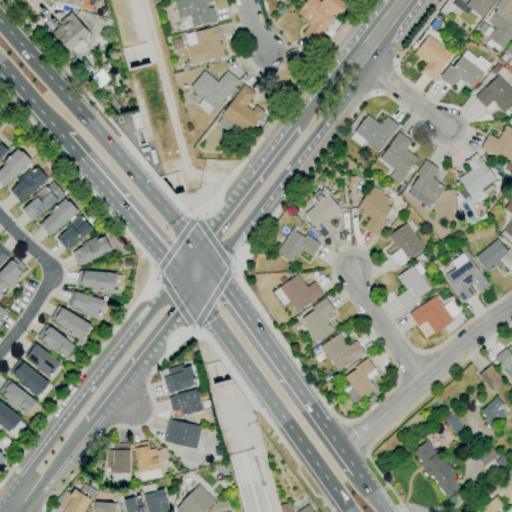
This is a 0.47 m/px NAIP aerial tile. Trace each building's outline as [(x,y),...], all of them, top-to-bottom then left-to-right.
[(78,10),(62,5),(63,2),(56,0),(89,0),(88,5),(93,6),(92,11),(79,6),(78,10)] [(190,16),(179,19),(174,0),(210,0),(211,2),(206,3),(208,8),(213,7),(216,22),(210,23),(209,23),(193,27),(190,16)] [(314,43),(302,34),(309,25),(306,23),(307,21),(296,13),(306,0),(318,0),(321,2),(322,0),(340,0),(345,4),(314,43)] [(481,16),(471,9),(466,15),(452,4),(455,0),(494,0),(491,4),(490,4),(481,16)] [(511,35),(502,48),(477,30),(483,22),(492,29),(494,26),(487,21),(496,9),(494,7),(499,0),(511,0),(511,8),(509,13),(511,15),(511,35)] [(75,53),(71,48),(68,51),(52,32),(61,24),(59,22),(64,17),(65,18),(69,14),(71,12),(89,34),(82,39),(86,44),(75,53)] [(191,65),(186,47),(187,46),(184,35),(217,26),(221,40),(218,40),(222,56),(218,57),(219,61),(214,62),(213,59),(191,65)] [(433,80),(420,71),(427,63),(414,54),(428,35),(453,54),(433,80)] [(471,89),(459,79),(452,88),(439,78),(449,64),(453,67),(465,50),(477,59),(479,56),(490,64),(471,89)] [(207,114),(197,105),(202,99),(200,97),(200,96),(190,87),(201,74),(200,74),(203,70),(207,74),(207,73),(217,82),(227,70),(239,81),(233,88),(236,91),(231,97),(228,94),(214,109),(212,108),(207,114)] [(511,104),(503,113),(495,106),(497,105),(492,100),(485,107),(474,97),(485,87),(498,75),(511,89),(511,104)] [(246,134),(233,124),(228,131),(216,123),(221,116),(220,115),(243,85),(255,94),(245,106),(252,111),(256,106),(264,112),(259,119),(258,118),(246,134)] [(378,151),(365,140),(361,146),(350,138),(355,132),(354,132),(367,115),(379,125),(386,116),(398,126),(389,138),(388,138),(378,151)] [(511,155),(510,159),(497,153),(495,156),(481,149),(488,134),(498,139),(505,125),(511,128),(511,155)] [(398,184),(385,173),(390,167),(379,159),(390,144),(389,144),(398,132),(411,141),(405,149),(418,159),(414,164),(418,167),(415,171),(411,167),(398,184)] [(0,158),(0,143),(8,150),(0,158)] [(0,183),(0,169),(3,166),(1,164),(17,148),(21,152),(22,151),(31,161),(4,188),(0,183)] [(473,203),(469,197),(470,197),(469,195),(464,200),(456,189),(462,185),(457,179),(471,169),(466,162),(476,154),(495,178),(480,189),(484,194),(473,203)] [(433,204),(410,188),(414,182),(411,180),(425,160),(438,169),(431,178),(444,187),(433,204)] [(19,203),(9,191),(18,182),(16,180),(29,170),(31,172),(37,167),(47,178),(19,203)] [(31,222),(21,210),(32,201),(30,199),(45,186),(46,187),(52,181),(63,194),(31,222)] [(376,236),(363,227),(369,218),(356,209),(372,185),(383,193),(383,194),(391,199),(387,205),(391,208),(390,208),(394,211),(388,220),(384,217),(382,220),(385,222),(376,236)] [(324,239),(313,227),(314,227),(304,214),(316,204),(310,197),(318,191),(319,191),(323,188),(324,188),(325,188),(329,193),(328,194),(341,211),(329,222),(335,230),(324,239)] [(511,243),(499,234),(511,217),(511,215),(503,209),(511,198),(511,243)] [(48,237),(38,225),(49,215),(47,213),(64,199),(68,203),(69,201),(78,211),(48,237)] [(66,251),(56,240),(67,230),(65,228),(80,215),(92,229),(66,251)] [(397,266),(390,256),(397,250),(387,236),(410,220),(417,230),(412,233),(423,248),(397,266)] [(293,264),(276,252),(292,229),(304,237),(305,235),(319,244),(311,257),(302,251),(293,264)] [(77,266),(71,252),(82,247),(80,244),(98,236),(99,239),(104,237),(111,251),(77,266)] [(487,272),(475,257),(497,239),(508,252),(509,251),(511,254),(511,266),(507,270),(500,262),(487,272)] [(0,264),(0,248),(8,256),(0,264)] [(462,303),(453,290),(454,289),(444,276),(455,268),(450,262),(462,253),(467,260),(469,258),(489,285),(480,291),(474,283),(473,284),(472,283),(468,286),(474,294),(462,303)] [(1,294),(0,293),(0,271),(14,256),(25,267),(17,275),(20,278),(8,290),(6,288),(1,294)] [(404,309),(396,297),(406,290),(396,277),(413,265),(413,266),(418,262),(424,272),(420,275),(429,288),(417,297),(419,299),(404,309)] [(112,292),(94,291),(95,287),(76,286),(77,271),(83,271),(116,274),(123,275),(122,287),(113,286),(112,292)] [(295,312),(288,302),(282,306),(272,292),(278,288),(297,274),(306,288),(314,282),(322,295),(309,304),(309,303),(295,312)] [(98,319),(79,313),(80,310),(67,306),(71,290),(103,300),(98,319)] [(434,334),(425,321),(418,326),(409,314),(420,305),(421,306),(435,295),(443,306),(449,301),(458,313),(451,318),(453,320),(434,334)] [(318,342),(301,319),(313,310),(311,308),(324,298),(334,310),(324,317),(334,330),(318,342)] [(79,340),(60,329),(62,327),(49,319),(57,305),(90,325),(84,337),(82,336),(79,340)] [(64,359),(59,354),(57,357),(43,346),(45,343),(37,336),(47,324),(74,346),(64,359)] [(338,372),(320,346),(339,333),(348,346),(356,341),(364,353),(338,372)] [(48,379),(32,366),(34,364),(23,355),(31,345),(33,347),(33,346),(34,346),(36,344),(60,363),(48,379)] [(511,380),(504,372),(506,370),(495,358),(505,348),(511,355),(511,380)] [(353,406),(344,394),(350,389),(342,378),(355,369),(354,367),(366,358),(377,373),(369,380),(376,389),(353,406)] [(36,397),(23,387),(18,384),(21,381),(9,372),(19,360),(48,383),(40,393),(39,393),(36,397)] [(172,394),(172,392),(168,394),(163,377),(168,376),(166,370),(182,365),(182,363),(187,362),(188,366),(190,366),(196,385),(175,391),(176,393),(172,394)] [(490,391),(477,375),(490,365),(503,380),(490,391)] [(26,414),(20,409),(18,412),(5,401),(7,399),(0,393),(0,389),(7,379),(36,401),(26,414)] [(182,416),(180,409),(171,411),(168,398),(196,390),(202,410),(182,416)] [(490,429),(485,423),(486,422),(484,420),(486,418),(480,412),(496,397),(502,404),(495,409),(498,412),(500,410),(505,416),(490,429)] [(8,432),(0,426),(0,402),(20,418),(12,429),(11,428),(8,432)] [(454,434),(445,421),(454,415),(463,428),(454,434)] [(196,449),(163,441),(168,419),(201,427),(196,449)] [(141,481),(133,444),(147,441),(148,446),(150,446),(151,450),(156,449),(160,469),(159,469),(161,477),(141,481)] [(447,499),(437,486),(438,485),(431,476),(428,478),(422,470),(423,469),(419,464),(421,462),(412,452),(425,441),(436,454),(437,453),(446,464),(448,463),(455,471),(453,473),(455,477),(452,479),(460,489),(447,499)] [(488,473),(475,455),(485,448),(483,446),(486,443),(488,446),(490,444),(492,447),(493,446),(499,454),(498,455),(500,457),(502,455),(509,464),(501,470),(498,466),(488,473)] [(129,481),(111,481),(111,473),(110,473),(110,467),(106,467),(106,450),(111,450),(110,444),(129,444),(129,452),(133,452),(133,466),(136,466),(136,472),(129,472),(129,481)] [(147,511),(141,487),(154,483),(156,491),(163,489),(169,509),(162,511),(147,511)] [(83,511),(62,511),(64,510),(58,507),(59,505),(54,502),(64,491),(67,492),(70,494),(74,489),(79,492),(84,484),(96,491),(83,511)] [(204,511),(178,511),(175,508),(176,507),(177,508),(181,503),(180,503),(198,485),(215,501),(204,511)] [(126,511),(123,500),(139,496),(143,511),(126,511)] [(481,511),(485,509),(483,507),(495,497),(501,503),(507,499),(511,505),(503,511),(481,511)] [(115,511),(94,511),(94,502),(116,503),(115,511)]
